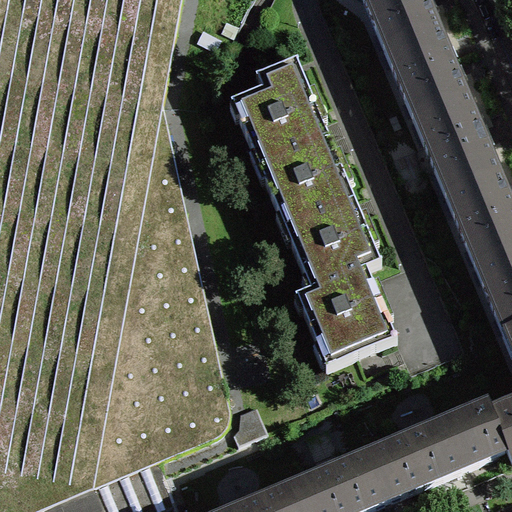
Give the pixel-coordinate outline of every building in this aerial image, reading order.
[(0,0),(0,503),(2,509),(3,511),(51,511),(160,467),(159,466),(215,443),(219,441),(223,438),(226,435),(228,431),(229,426),(230,422),(230,418),(230,414),(163,110),(182,8),(183,0),(0,0)] [(511,206),(504,187),(487,146),(471,109),(456,74),(442,40),(428,6),(425,0),(361,0),(511,359),(511,416),(494,424),(508,456),(511,465),(511,206)] [(358,214),(332,151),(325,135),(298,66),(256,84),(263,96),(236,106),(243,124),(240,125),(269,186),(265,187),(279,220),(283,219),(295,248),(291,249),(305,282),(309,281),(315,294),(301,300),(307,315),(303,317),(317,350),(321,348),(331,373),(366,358),(398,345),(367,274),(382,268),(358,214)] [(410,457),(424,491),(507,456),(508,456),(494,424),(491,415),(488,409),(486,410),(488,415),(471,423),(469,417),(423,437),(426,442),(409,449),(407,444),(405,445),(410,457)] [(239,450),(269,437),(257,410),(241,417),(240,432),(234,438),(239,450)] [(347,469),(333,475),(348,511),(374,511),(424,491),(410,457),(405,445),(390,451),(393,458),(380,464),(377,456),(360,463),(363,470),(350,476),(347,469)] [(172,511),(163,483),(166,482),(165,480),(160,467),(51,511),(172,511)] [(261,505),(263,511),(348,511),(333,475),(318,481),(321,488),(308,494),(305,487),(288,494),(291,501),(278,506),(275,499),(261,505)]
